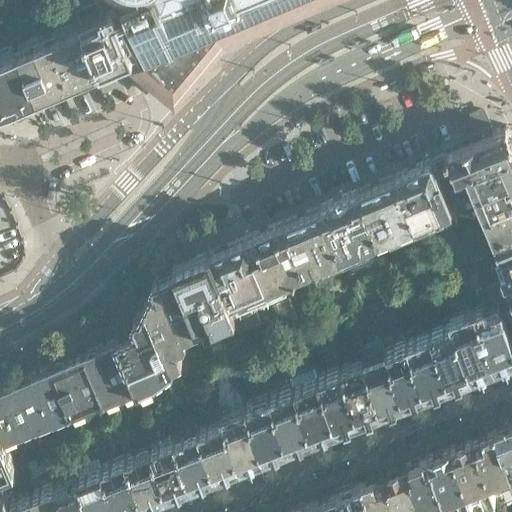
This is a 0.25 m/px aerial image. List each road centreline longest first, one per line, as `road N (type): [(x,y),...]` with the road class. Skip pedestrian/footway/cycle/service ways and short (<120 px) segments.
road 1 (tertiary): [(31,312),(79,277),(210,136),(261,124),(353,69),(497,17)]
road 2 (tertiary): [(360,0),(256,55),(58,260)]
road 3 (residential): [(511,388),(195,511)]
road 4 (residential): [(58,260),(20,157),(0,158)]
